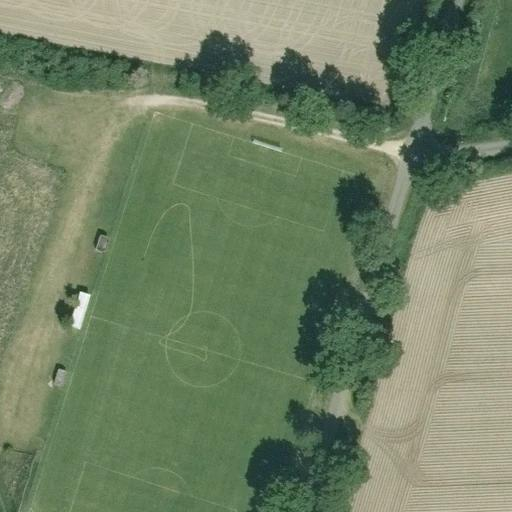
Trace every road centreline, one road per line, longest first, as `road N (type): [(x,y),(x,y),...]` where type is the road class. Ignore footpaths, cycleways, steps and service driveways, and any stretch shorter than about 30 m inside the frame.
road 1 (unclassified): [(300,511),(414,148)]
road 2 (unclassified): [(414,148),(455,0)]
